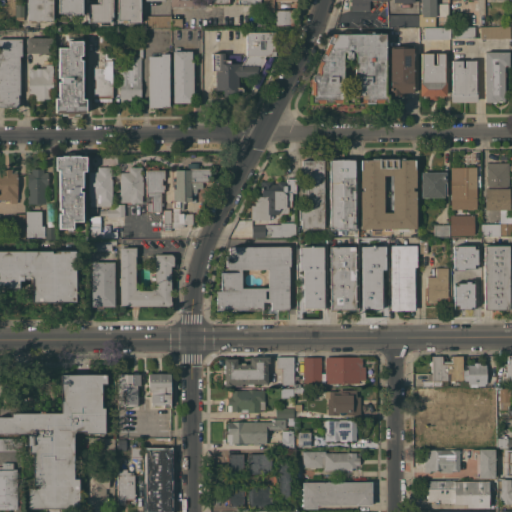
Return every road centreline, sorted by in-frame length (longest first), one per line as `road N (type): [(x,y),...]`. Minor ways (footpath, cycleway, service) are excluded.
road 1 (residential): [(188,511),(198,288),(296,78),(323,0)]
road 2 (tertiary): [(511,336),(0,340)]
road 3 (residential): [(511,135),(0,136)]
road 4 (residential): [(398,511),(398,338)]
